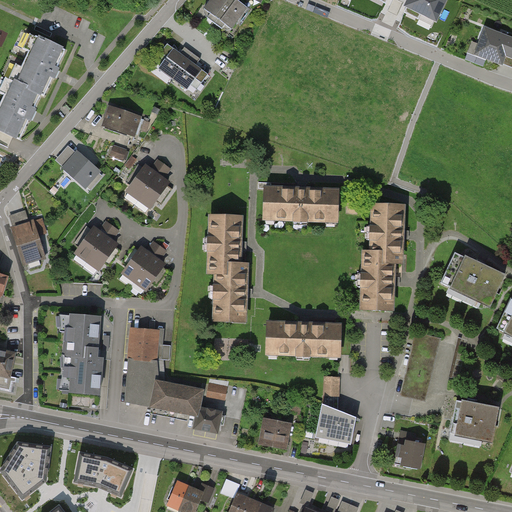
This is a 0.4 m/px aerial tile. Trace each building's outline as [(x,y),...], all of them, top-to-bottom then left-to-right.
[(222,26),(230,31),(247,9),(234,0),(209,0),(201,10),(209,16),(206,20),(219,30),(222,26)] [(445,0),(410,0),(404,13),(419,20),(423,14),(436,20),(445,0)] [(511,39),(486,30),(477,55),(502,64),(504,60),(511,63),(511,39)] [(37,37),(16,84),(39,94),(44,96),(51,78),(56,81),(59,75),(61,71),(56,68),(65,49),(37,37)] [(192,95),(207,75),(195,66),(199,60),(183,49),(179,55),(167,46),(160,55),(166,60),(158,70),(192,95)] [(0,106),(0,132),(18,140),(27,121),(32,123),(35,117),(38,112),(32,109),(39,94),(16,84),(11,81),(0,106)] [(113,128),(133,135),(139,118),(111,109),(105,128),(112,131),(113,128)] [(146,120),(144,129),(151,130),(153,121),(146,120)] [(127,150),(118,148),(114,158),(123,160),(127,150)] [(61,170),(84,190),(100,173),(77,152),(61,170)] [(126,194),(149,211),(168,185),(165,183),(172,173),(158,163),(151,172),(145,168),(126,194)] [(265,187),(264,218),(338,221),(339,189),(265,187)] [(400,263),(403,207),(371,205),(369,251),(375,251),(375,261),(400,263)] [(207,272),(215,273),(221,273),(221,263),(240,264),(242,217),(210,216),(207,272)] [(13,227),(23,266),(44,260),(37,234),(47,232),(44,220),(13,227)] [(74,255),(97,271),(115,245),(113,243),(120,234),(105,224),(99,233),(93,229),(74,255)] [(122,276),(145,292),(164,266),(162,264),(168,255),(154,245),(147,254),(141,250),(122,276)] [(394,262),(375,261),(375,251),(369,251),(361,250),(358,311),(392,312),(394,262)] [(440,284),(490,308),(505,276),(455,252),(440,284)] [(213,320),(245,321),(248,264),(240,264),(221,263),(221,273),(215,273),(213,320)] [(511,315),(502,336),(511,340),(511,315)] [(70,393),(100,395),(102,360),(97,359),(100,319),(70,317),(67,354),(72,354),(70,393)] [(268,323),(267,355),(341,357),(342,326),(268,323)] [(132,327),(130,358),(157,359),(170,360),(171,345),(162,345),(164,329),(132,327)] [(400,398),(424,404),(439,341),(415,335),(400,398)] [(0,388),(10,391),(13,382),(16,382),(17,378),(10,377),(14,354),(0,351),(0,388)] [(157,359),(130,358),(126,401),(152,406),(157,380),(157,359)] [(325,396),(338,397),(339,377),(326,377),(325,396)] [(152,406),(198,415),(199,406),(203,389),(157,380),(152,406)] [(204,398),(223,402),(226,389),(207,385),(204,398)] [(323,407),(317,434),(352,441),(357,418),(338,411),(338,397),(325,396),(325,408),(323,407)] [(302,402),(295,401),(292,413),(300,415),(302,402)] [(457,401),(451,433),(492,441),(498,409),(457,401)] [(222,411),(199,406),(198,415),(195,428),(217,433),(219,424),(224,425),(226,414),(221,413),(222,411)] [(263,442),(285,446),(289,426),(282,425),(283,421),(274,420),(273,423),(267,422),(263,442)] [(51,447),(18,443),(5,463),(12,468),(11,470),(4,475),(18,493),(25,488),(30,494),(47,481),(51,447)] [(405,463),(419,466),(422,445),(408,443),(407,446),(399,445),(396,456),(406,457),(405,463)] [(108,458),(80,453),(76,474),(86,476),(84,484),(99,487),(112,493),(116,485),(125,489),(134,469),(108,458)] [(181,511),(191,486),(179,481),(168,506),(181,511)] [(204,492),(191,486),(181,511),(182,511),(195,511),(201,499),(208,503),(215,488),(207,485),(204,492)] [(243,511),(249,500),(238,495),(230,511),(243,511)] [(249,500),(243,511),(258,511),(262,505),(249,500)] [(338,511),(358,511),(360,507),(344,500),(338,511)]
